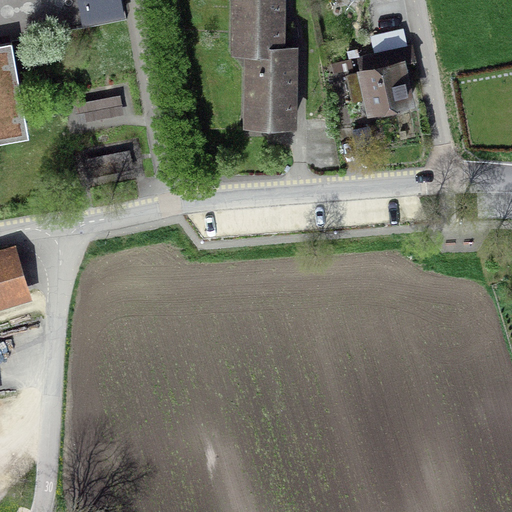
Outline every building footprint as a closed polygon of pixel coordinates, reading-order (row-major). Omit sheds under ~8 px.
[(234,0),(236,51),(247,51),(282,50),(281,0),(234,0)] [(374,34),(378,54),(407,48),(404,28),(374,34)] [(11,39),(0,40),(0,135),(28,131),(11,39)] [(378,54),(342,60),(348,89),(365,86),(369,106),(417,97),(407,48),(378,54)] [(282,50),(247,51),(248,125),(294,124),(293,50),(282,50)] [(120,93),(74,101),(77,122),(124,114),(120,93)] [(129,149),(84,157),(88,176),(133,168),(129,149)] [(20,247),(0,253),(0,312),(37,301),(20,247)]
